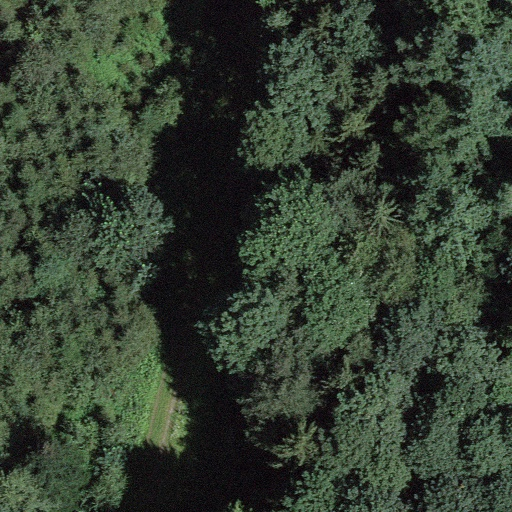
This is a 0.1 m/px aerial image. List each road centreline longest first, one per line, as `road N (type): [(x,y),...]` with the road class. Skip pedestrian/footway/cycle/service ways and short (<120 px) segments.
road 1 (track): [(128,511),(214,190)]
road 2 (track): [(252,0),(214,190)]
